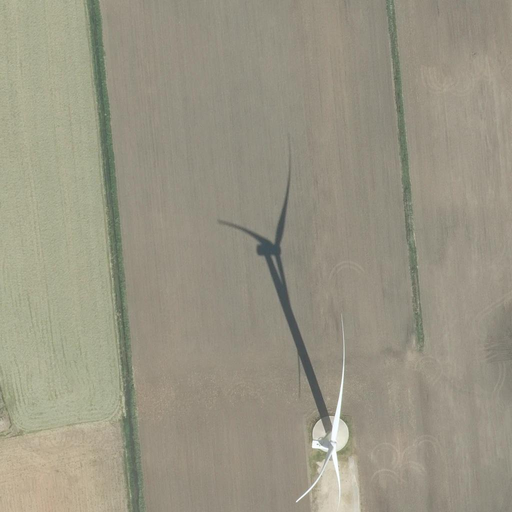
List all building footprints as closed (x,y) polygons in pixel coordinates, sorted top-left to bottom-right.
[(46,21),(22,24),(29,74),(52,71),(46,21)] [(11,101),(13,113),(38,109),(35,97),(11,101)] [(173,232),(204,230),(203,223),(173,224),(173,232)] [(67,233),(71,272),(93,270),(89,230),(67,233)] [(47,247),(62,246),(62,234),(47,235),(47,247)] [(25,239),(28,251),(43,248),(40,236),(25,239)] [(326,434),(326,435),(326,436),(327,437),(327,438),(328,438),(329,439),(330,439),(331,439),(332,439),(333,438),(334,438),(334,437),(334,436),(335,436),(335,435),(335,434),(334,433),(334,432),(333,431),(332,431),(331,430),(330,430),(329,431),(328,431),(327,432),(326,433),(326,434)]
